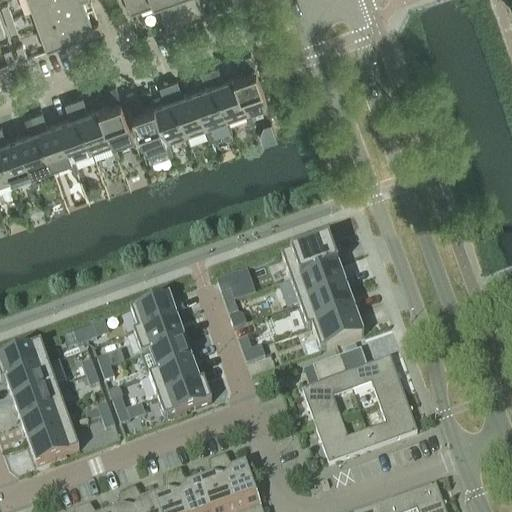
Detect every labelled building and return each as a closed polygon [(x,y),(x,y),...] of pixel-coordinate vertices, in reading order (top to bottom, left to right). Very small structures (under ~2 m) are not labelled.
[(59,0),(28,0),(32,10),(59,0)] [(88,12),(83,0),(59,0),(32,10),(39,30),(88,12)] [(187,22),(179,0),(125,0),(131,13),(159,3),(168,29),(187,22)] [(200,0),(179,0),(187,22),(206,15),(200,0)] [(13,17),(8,3),(2,5),(7,19),(13,17)] [(47,51),(102,31),(99,23),(93,25),(88,12),(39,30),(47,51)] [(18,30),(13,17),(7,19),(12,32),(18,30)] [(28,58),(23,44),(17,47),(22,60),(28,58)] [(16,62),(11,49),(5,51),(10,64),(16,62)] [(270,105),(251,53),(241,57),(246,72),(235,76),(248,113),(251,112),(270,105)] [(248,113),(235,76),(224,80),(218,65),(210,68),(228,120),(246,114),(248,119),(253,118),(251,112),(248,113)] [(228,120),(210,68),(201,71),(206,86),(195,90),(208,127),(210,127),(228,120)] [(208,127),(195,90),(183,94),(178,80),(169,83),(188,135),(206,128),(208,134),(212,132),(210,127),(208,127)] [(188,135),(169,83),(160,86),(165,101),(154,105),(167,142),(170,141),(188,135)] [(135,137),(116,85),(106,88),(111,103),(100,107),(113,144),(116,143),(135,137)] [(167,142),(154,105),(143,109),(137,94),(127,98),(146,150),(165,143),(167,149),(172,147),(170,141),(167,142)] [(113,144),(100,107),(89,111),(83,96),(74,100),(93,151),(111,145),(113,151),(118,149),(116,143),(113,144)] [(93,151),(74,100),(65,103),(71,118),(60,122),(73,159),(75,158),(93,151)] [(73,159),(60,122),(48,126),(43,111),(34,114),(53,166),(70,160),(73,165),(77,164),(75,158),(73,159)] [(53,166),(34,114),(25,117),(30,132),(20,136),(32,173),(34,173),(53,166)] [(32,173),(20,136),(7,141),(2,126),(0,126),(0,148),(12,181),(30,174),(32,180),(36,178),(34,173),(32,173)] [(0,185),(12,181),(0,148),(0,185)] [(328,242),(280,259),(289,284),(337,267),(328,242)] [(337,267),(289,284),(298,308),(345,290),(337,267)] [(345,290),(298,308),(306,331),(306,332),(311,331),(311,330),(354,314),(345,290)] [(230,292),(220,296),(224,307),(234,304),(230,292)] [(176,321),(168,300),(129,313),(137,334),(137,335),(176,321)] [(234,304),(224,307),(228,319),(238,315),(234,304)] [(363,339),(354,314),(311,330),(311,331),(320,354),(363,339)] [(137,335),(137,334),(132,335),(132,336),(140,358),(141,359),(150,356),(149,355),(183,342),(176,321),(137,335)] [(92,329),(83,333),(87,344),(96,341),(92,329)] [(83,333),(73,336),(77,347),(87,344),(83,333)] [(247,340),(237,343),(241,355),(251,351),(247,340)] [(191,364),(183,342),(149,355),(150,356),(157,375),(157,376),(191,364)] [(0,360),(0,385),(4,384),(4,383),(47,367),(40,346),(0,360)] [(251,351),(241,355),(245,366),(264,359),(260,348),(251,351)] [(403,397),(389,360),(366,368),(360,351),(339,359),(358,413),(403,397)] [(105,358),(96,361),(100,372),(110,369),(105,358)] [(358,413),(339,359),(312,369),(318,385),(301,391),(314,429),(358,413)] [(90,363),(81,366),(85,378),(94,374),(90,363)] [(199,384),(191,364),(157,376),(157,375),(148,378),(148,379),(156,401),(199,385),(199,384)] [(4,383),(4,384),(12,404),(55,389),(47,367),(4,383)] [(110,369),(100,372),(104,384),(114,380),(110,369)] [(94,374),(85,378),(89,389),(99,386),(94,374)] [(156,401),(163,422),(211,405),(203,383),(199,384),(199,385),(156,401)] [(55,389),(12,404),(20,426),(63,410),(55,389)] [(416,435),(403,397),(358,413),(372,450),(416,435)] [(121,401),(112,404),(116,415),(125,412),(121,401)] [(106,406),(96,409),(101,421),(110,417),(106,406)] [(63,410),(20,426),(27,447),(71,432),(63,410)] [(125,412),(116,415),(120,426),(129,423),(125,412)] [(372,450),(358,413),(314,429),(328,466),(372,450)] [(110,417),(101,421),(105,432),(114,429),(110,417)] [(27,447),(35,468),(78,453),(71,432),(27,447)] [(261,511),(244,466),(226,472),(227,463),(224,458),(216,461),(234,511),(261,511)] [(234,511),(216,461),(209,464),(209,470),(216,476),(198,482),(209,511),(234,511)] [(209,511),(198,482),(181,489),(182,480),(182,479),(179,474),(171,477),(183,511),(209,511)] [(183,511),(171,477),(163,480),(164,486),(171,492),(153,498),(158,511),(183,511)] [(444,511),(435,486),(390,502),(394,511),(444,511)] [(158,511),(153,498),(136,505),(137,496),(134,491),(126,493),(132,511),(158,511)] [(132,511),(126,493),(118,496),(119,502),(126,508),(115,511),(132,511)] [(394,511),(390,502),(361,511),(394,511)]
